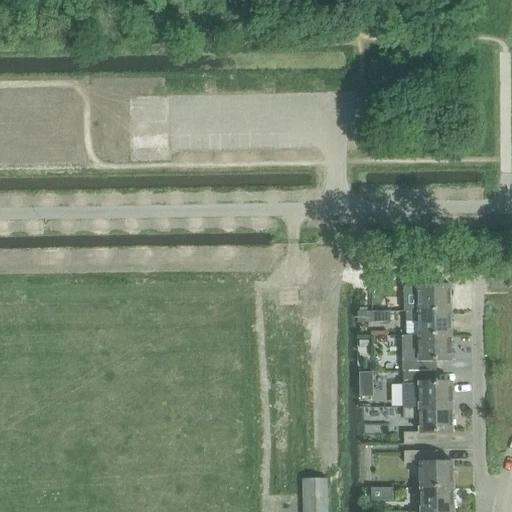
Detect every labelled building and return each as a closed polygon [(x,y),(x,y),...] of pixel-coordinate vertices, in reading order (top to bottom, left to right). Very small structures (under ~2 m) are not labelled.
[(417,274),(402,274),(402,286),(404,286),(404,310),(406,310),(418,310),(450,310),(450,285),(434,285),(434,274),(417,274)] [(418,310),(406,310),(406,321),(418,321),(418,335),(450,334),(450,310),(418,310)] [(357,312),(358,322),(372,321),(372,322),(385,322),(385,311),(371,311),(357,312)] [(418,335),(403,335),(403,371),(435,371),(435,359),(451,359),(450,334),(418,335)] [(435,371),(403,371),(404,408),(452,407),(451,382),(436,382),(435,371)] [(356,427),(394,426),(393,404),(355,405),(356,427)] [(452,407),(404,408),(404,419),(420,418),(420,432),(404,432),(404,444),(436,444),(436,432),(452,432),(452,407)] [(420,462),(421,487),(453,487),(452,462),(436,462),(436,451),(404,451),(404,463),(420,462)] [(303,478),(303,511),(327,511),(327,478),(303,478)] [(421,487),(420,511),(428,511),(453,511),(453,487),(421,487)] [(393,501),(393,488),(371,488),(371,501),(393,501)]
